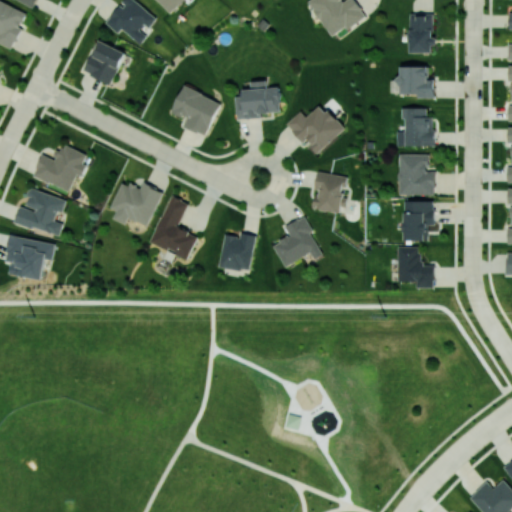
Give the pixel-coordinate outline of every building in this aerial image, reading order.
[(0,0),(0,42),(14,48),(28,11),(0,0)] [(124,0),(106,22),(119,32),(122,28),(141,44),(147,35),(143,31),(155,16),(136,0),(124,0)] [(158,0),(170,12),(182,0),(158,0)] [(334,37),(366,15),(356,0),(345,0),(344,1),(343,0),(309,0),(334,37)] [(410,52),(434,52),(435,13),(411,13),(410,52)] [(113,83),(125,50),(97,40),(85,73),(113,83)] [(436,97),(436,79),(430,79),(430,66),(401,65),(401,78),(392,78),(392,92),(419,93),(419,97),(436,97)] [(237,96),(238,116),(282,114),(280,86),(268,87),(268,79),(251,80),(252,88),(244,89),(244,95),(237,96)] [(173,111),(188,118),(184,125),(207,136),(222,101),(185,85),(173,111)] [(345,128),(322,103),(308,116),(302,110),(287,123),(304,141),(306,139),(319,153),(345,128)] [(71,191),(78,173),(83,176),(88,164),(83,163),(88,153),(63,143),(56,159),(43,153),(34,176),(71,191)] [(435,194),(436,170),(429,170),(429,153),(400,153),(399,194),(435,194)] [(313,207),(340,212),(347,175),(319,171),(313,207)] [(144,182),(141,188),(123,180),(111,207),(117,210),(114,218),(126,223),(129,217),(148,226),(164,191),(144,182)] [(67,199),(30,187),(28,195),(30,196),(27,206),(21,204),(15,221),(59,235),(64,222),(55,220),(58,211),(63,212),(67,199)] [(198,235),(179,226),(190,202),(172,194),(151,242),(188,259),(198,235)] [(434,200),(404,200),(405,240),(429,240),(429,224),(435,224),(434,200)] [(311,253),(314,258),(323,254),(311,231),(313,230),(306,215),(285,225),(290,235),(273,243),(285,266),(311,253)] [(226,233),(219,265),(249,271),(257,235),(241,231),(240,236),(226,233)] [(56,243),(10,234),(6,261),(12,262),(10,273),(42,279),(46,258),(53,259),(56,243)] [(398,280),(417,280),(417,287),(435,287),(435,265),(423,264),(423,253),(418,253),(418,246),(399,245),(398,280)] [(484,511),(510,511),(509,511),(511,508),(511,486),(505,478),(494,488),(488,481),(470,496),(484,511)]
